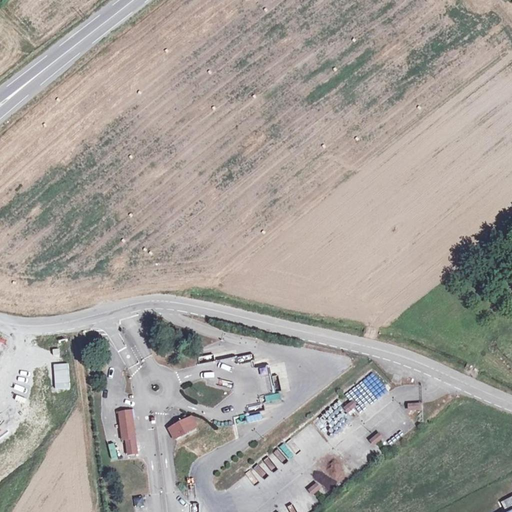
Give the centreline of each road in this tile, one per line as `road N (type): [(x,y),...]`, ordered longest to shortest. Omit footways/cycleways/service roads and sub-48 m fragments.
road 1 (residential): [(511,403),(378,348),(167,302),(62,324),(0,322)]
road 2 (secondary): [(18,89),(134,0)]
